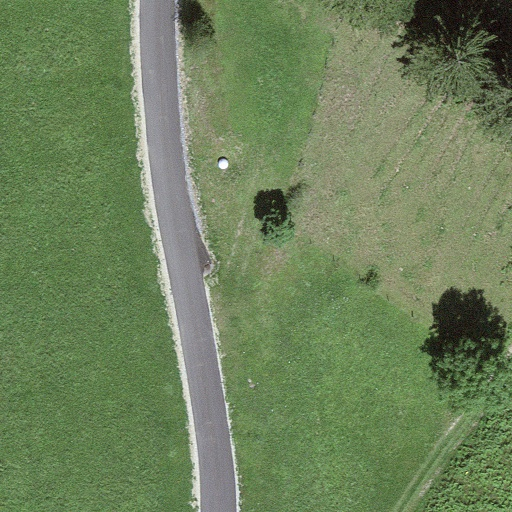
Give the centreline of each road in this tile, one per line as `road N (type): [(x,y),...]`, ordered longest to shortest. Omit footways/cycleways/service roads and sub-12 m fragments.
road 1 (track): [(159,0),(167,169),(220,511)]
road 2 (track): [(398,511),(511,361)]
